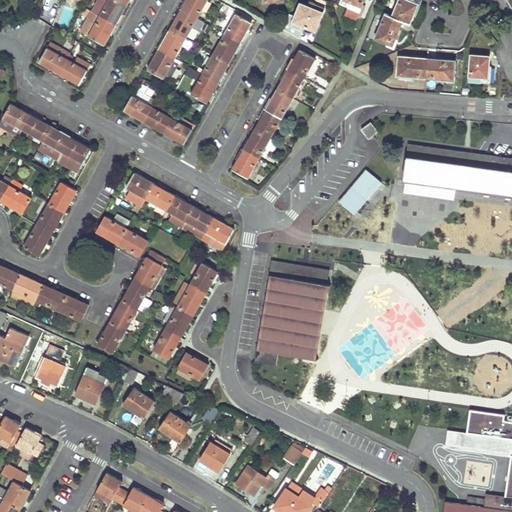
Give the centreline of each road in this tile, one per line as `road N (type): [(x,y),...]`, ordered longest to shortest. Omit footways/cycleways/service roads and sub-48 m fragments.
road 1 (residential): [(253,209),(228,357),(235,390),(414,485),(425,511)]
road 2 (residential): [(208,184),(282,55),(276,35),(260,36),(183,170)]
road 3 (residential): [(511,108),(352,101),(253,209)]
road 4 (residential): [(112,436),(236,509)]
